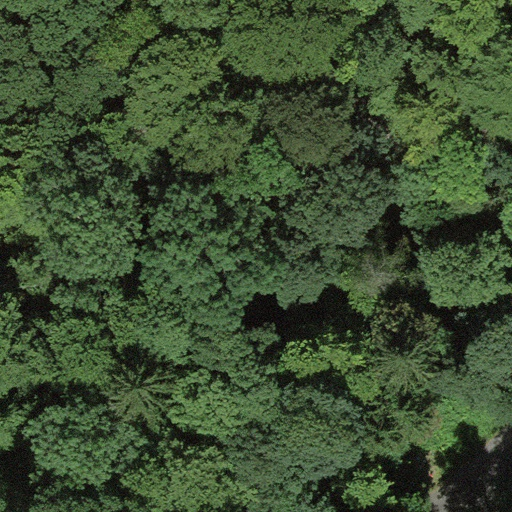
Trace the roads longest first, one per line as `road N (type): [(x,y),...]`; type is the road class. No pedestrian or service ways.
road 1 (track): [(0,82),(75,120),(159,137),(274,139),(375,121)]
road 2 (track): [(511,124),(375,121)]
road 3 (track): [(375,121),(329,0)]
